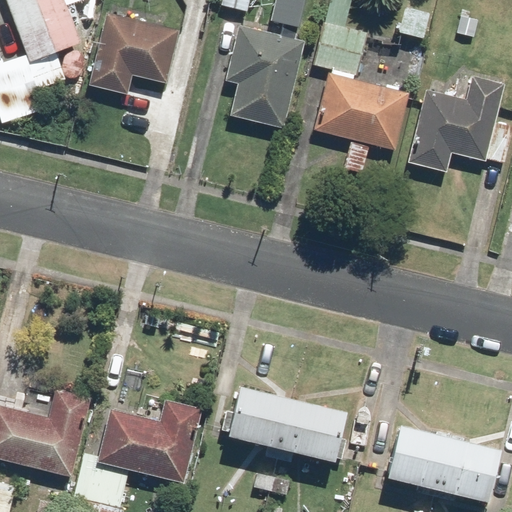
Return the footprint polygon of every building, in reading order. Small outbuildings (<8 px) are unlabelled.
[(8,0),(31,61),(86,40),(70,0),(8,0)] [(250,0),(223,0),(223,4),(248,10),(250,0)] [(297,37),(300,24),(301,25),(307,0),(277,0),(273,18),(286,21),(283,34),(241,24),(228,78),(240,81),(232,114),(286,127),(307,39),(297,37)] [(331,0),(316,63),(359,73),(369,31),(346,26),(352,0),(331,0)] [(432,10),(408,5),(402,30),(426,36),(432,10)] [(181,28),(109,11),(92,83),(130,92),(135,73),(168,81),(181,28)] [(462,12),(457,32),(477,37),(482,16),(462,12)] [(412,90),(330,71),(316,129),(397,148),(412,90)] [(469,98),(466,97),(429,88),(416,142),(411,161),(449,170),(453,151),(456,151),(488,159),(489,157),(507,162),(511,139),(511,124),(497,121),(501,105),(507,82),(475,74),(469,98)] [(370,144),(353,140),(346,167),(364,171),(370,144)] [(245,383),(233,432),(339,458),(351,409),(245,383)] [(0,402),(0,456),(73,475),(93,396),(59,388),(51,416),(0,402)] [(113,408),(100,459),(186,480),(204,407),(168,398),(162,420),(113,408)] [(505,445),(405,421),(392,474),(492,498),(505,445)] [(260,468),(255,486),(288,495),(293,477),(260,468)] [(0,511),(10,511),(17,484),(0,480),(0,511)] [(82,497),(78,511),(123,511),(125,508),(82,497)] [(43,498),(39,511),(71,511),(73,506),(43,498)]
